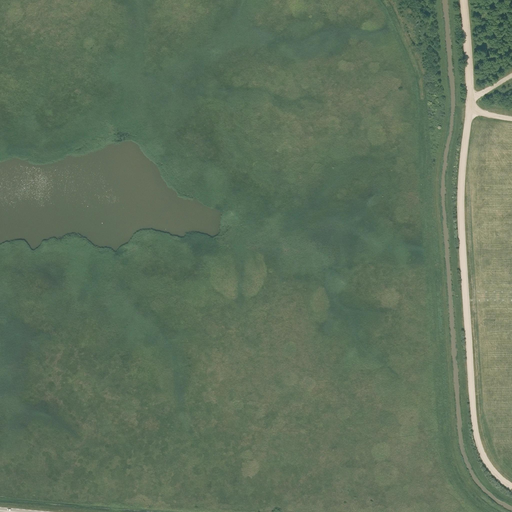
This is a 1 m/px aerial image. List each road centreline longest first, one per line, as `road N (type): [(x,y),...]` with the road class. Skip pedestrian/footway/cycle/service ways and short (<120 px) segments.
road 1 (track): [(511,118),(469,107),(458,189),(476,436),(485,459),(511,486)]
road 2 (track): [(511,74),(469,107),(462,0)]
